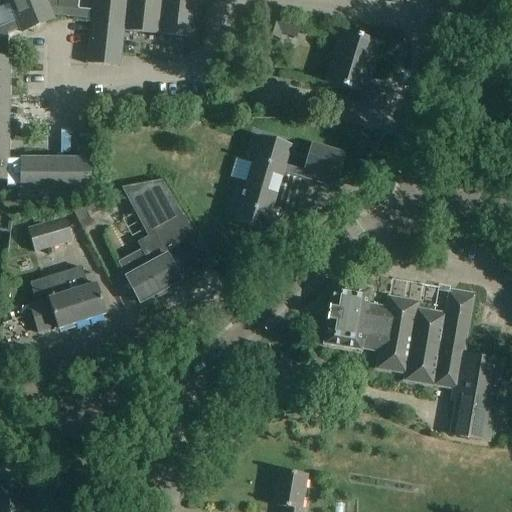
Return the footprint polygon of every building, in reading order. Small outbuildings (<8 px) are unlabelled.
[(0,181),(6,181),(5,189),(19,189),(20,193),(89,194),(90,161),(75,161),(8,160),(9,60),(7,60),(7,35),(21,29),(22,32),(53,19),(52,16),(92,21),(88,63),(118,66),(121,30),(157,34),(192,38),(193,22),(195,0),(94,0),(93,12),(77,10),(78,0),(8,0),(10,4),(0,8),(0,181)] [(293,40),(298,24),(284,20),(285,18),(271,14),(264,36),(279,41),(281,36),(293,40)] [(362,98),(379,46),(341,34),(325,85),(362,98)] [(261,237),(279,221),(272,213),(277,196),(283,174),(285,167),(291,147),(258,137),(250,164),(235,160),(230,178),(245,183),(238,206),(233,223),(242,225),(254,229),(261,237)] [(311,144),(303,172),(337,182),(346,154),(311,144)] [(139,243),(142,248),(119,260),(128,277),(125,278),(139,304),(156,295),(158,299),(215,267),(161,181),(124,188),(150,237),(139,243)] [(215,183),(213,194),(229,197),(231,186),(215,183)] [(125,199),(120,190),(86,207),(91,216),(125,199)] [(33,254),(72,242),(65,219),(26,230),(33,254)] [(30,284),(36,303),(30,305),(39,334),(57,328),(57,330),(105,315),(92,274),(83,276),(81,268),(30,284)] [(487,443),(500,363),(464,357),(474,296),(448,292),(444,320),(432,318),(433,312),(418,309),(419,305),(387,299),(386,310),(367,307),(369,292),(333,286),(323,346),(361,353),(361,351),(380,354),(377,371),(406,376),(405,384),(458,392),(450,437),(487,443)] [(301,511),(307,479),(279,474),(274,507),(284,508),(283,511),(301,511)] [(0,511),(21,511),(1,491),(0,491),(0,511)]
